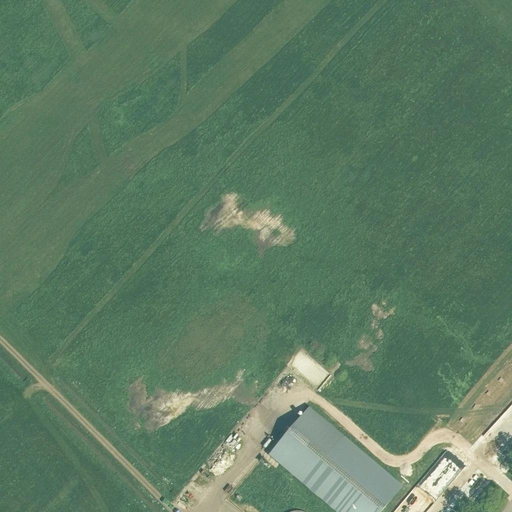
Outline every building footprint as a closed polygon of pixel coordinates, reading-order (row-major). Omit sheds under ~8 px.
[(482,444),(507,411),(498,404),(497,405),(488,399),(464,430),(482,444)] [(384,511),(404,489),(309,409),(269,457),(334,511),(384,511)] [(445,483),(470,457),(458,445),(420,484),(423,486),(420,490),(424,494),(418,500),(424,505),(421,507),(423,509),(446,484),(445,483)] [(477,470),(459,494),(468,500),(486,476),(477,470)] [(200,511),(218,511),(222,509),(211,500),(200,511)]
